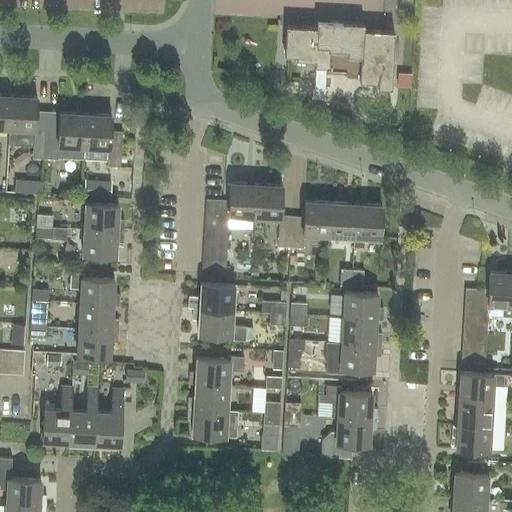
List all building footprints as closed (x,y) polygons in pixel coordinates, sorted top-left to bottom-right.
[(364,31),(364,25),(318,22),(317,27),(287,26),(285,54),(297,55),(297,59),(316,60),(316,65),(329,66),(329,70),(348,71),(347,76),(361,77),(360,81),(379,82),(379,87),(391,88),(394,32),(364,31)] [(398,80),(397,97),(409,97),(410,81),(398,80)] [(0,126),(9,127),(11,95),(0,94),(0,126)] [(11,95),(9,127),(10,127),(9,145),(33,146),(33,157),(45,158),(47,127),(36,126),(37,96),(11,95)] [(47,127),(45,158),(83,160),(85,113),(59,111),(59,127),(47,127)] [(111,114),(85,113),(83,160),(108,161),(107,165),(121,166),(122,130),(110,130),(111,114)] [(43,182),(32,181),(31,192),(42,193),(43,182)] [(112,182),(85,181),(84,195),(111,196),(112,182)] [(228,212),(228,215),(229,215),(254,216),(256,183),(230,182),(229,200),(228,212)] [(290,246),(291,215),(280,215),(281,185),(256,183),(254,216),(278,218),(277,246),(290,246)] [(207,199),(206,211),(228,212),(229,200),(207,199)] [(291,215),(290,246),(303,247),(303,233),(328,235),(330,202),(304,201),(303,216),(291,215)] [(86,202),(85,228),(124,230),(124,219),(118,218),(118,204),(86,202)] [(355,203),(330,202),(328,235),(354,236),(355,203)] [(355,203),(354,236),(355,236),(354,247),(365,248),(365,237),(379,238),(381,205),(355,203)] [(206,211),(205,223),(229,224),(229,215),(228,215),(228,212),(206,211)] [(53,215),(37,214),(36,226),(52,227),(53,215)] [(205,223),(205,235),(228,236),(229,224),(205,223)] [(52,237),(52,227),(36,226),(36,236),(52,237)] [(123,241),(124,230),(85,228),(83,254),(115,256),(116,241),(123,241)] [(205,235),(204,246),(227,247),(227,245),(228,236),(205,235)] [(204,246),(203,258),(227,259),(227,247),(204,246)] [(227,259),(203,258),(202,275),(226,276),(227,259)] [(364,271),(341,270),(340,286),(363,287),(364,271)] [(511,318),(511,272),(489,271),(488,289),(487,301),(487,305),(489,305),(504,306),(503,317),(511,318)] [(113,304),(113,305),(119,305),(120,293),(114,293),(114,278),(84,277),(84,273),(71,273),(70,289),(81,289),(80,302),(113,304)] [(194,297),(194,308),(233,311),(234,285),(201,283),(200,297),(194,297)] [(466,288),(465,300),(487,301),(488,289),(466,288)] [(49,290),(33,289),(32,301),(48,302),(49,290)] [(345,291),(343,317),(376,318),(376,319),(383,319),(384,308),(377,307),(378,293),(345,291)] [(465,300),(464,312),(489,313),(489,305),(487,305),(487,301),(465,300)] [(270,313),(286,314),(286,302),(271,301),(270,313)] [(80,302),(79,328),(118,330),(119,318),(112,318),(113,305),(113,304),(80,302)] [(290,315),(307,315),(307,303),(291,302),(290,315)] [(232,325),(233,311),(194,308),(193,319),(199,319),(198,335),(231,337),(231,340),(246,341),(246,338),(253,338),(254,327),(232,325)] [(464,312),(463,324),(488,325),(489,313),(464,312)] [(285,324),(286,314),(270,313),(270,324),(285,324)] [(32,314),(31,325),(47,326),(47,315),(32,314)] [(307,315),(290,315),(290,326),(306,327),(307,315)] [(343,317),(342,342),(382,344),(382,333),(376,333),(376,319),(376,318),(343,317)] [(463,324),(463,335),(487,337),(488,325),(463,324)] [(47,326),(31,325),(30,337),(46,338),(47,326)] [(118,330),(79,328),(77,353),(110,355),(111,341),(118,341),(118,330)] [(462,347),(487,349),(487,337),(463,335),(462,347)] [(305,340),(289,339),(288,367),(299,368),(302,352),(304,352),(305,340)] [(382,344),(342,342),(342,343),(326,342),(325,361),(327,361),(327,373),(345,374),(346,368),(373,370),(374,355),(381,356),(382,344)] [(486,365),(487,349),(462,347),(461,364),(486,365)] [(0,373),(7,374),(8,350),(0,349),(0,373)] [(25,351),(8,350),(7,374),(23,375),(25,351)] [(48,355),(47,365),(61,366),(61,356),(48,355)] [(189,383),(195,384),(195,383),(228,386),(229,370),(244,371),(245,357),(230,356),(230,360),(197,358),(196,372),(190,372),(189,383)] [(75,362),(74,375),(87,376),(88,363),(75,362)] [(129,370),(128,382),(144,383),(145,371),(129,370)] [(459,398),(492,399),(493,386),(504,387),(505,374),(461,371),(459,398)] [(282,377),(268,377),(268,388),(282,388),(282,377)] [(227,411),(228,386),(195,383),(195,384),(194,398),(188,397),(188,409),(227,411)] [(332,416),(377,419),(378,408),(371,407),(372,392),(341,390),(342,386),(326,385),(326,395),(332,403),(332,416)] [(70,411),(72,411),(73,387),(62,387),(61,411),(45,410),(43,441),(69,443),(70,411)] [(70,411),(69,443),(94,444),(97,413),(98,389),(88,388),(86,412),(72,411),(70,411)] [(97,413),(94,444),(120,446),(123,390),(113,390),(112,414),(97,413)] [(459,398),(458,423),(490,425),(492,399),(459,398)] [(265,402),(265,413),(280,414),(281,403),(265,402)] [(285,403),(285,413),(301,414),(301,403),(285,403)] [(237,411),(227,411),(188,409),(187,420),(193,421),(192,435),(225,437),(235,437),(237,411)] [(280,414),(265,413),(264,425),(280,426),(280,414)] [(300,426),(301,414),(285,413),(284,425),(300,426)] [(377,419),(332,416),(332,417),(337,417),(337,431),(330,431),(322,439),(321,455),(351,457),(352,443),(369,444),(370,430),(377,430),(377,419)] [(490,425),(458,423),(457,449),(489,451),(490,425)] [(263,434),(262,450),(278,450),(278,435),(263,434)] [(7,490),(6,504),(45,506),(46,495),(39,495),(40,480),(11,478),(12,458),(0,457),(0,484),(0,489),(7,490)] [(454,499),(486,501),(488,475),(455,473),(454,499)] [(485,511),(486,501),(454,499),(452,511),(485,511)]
